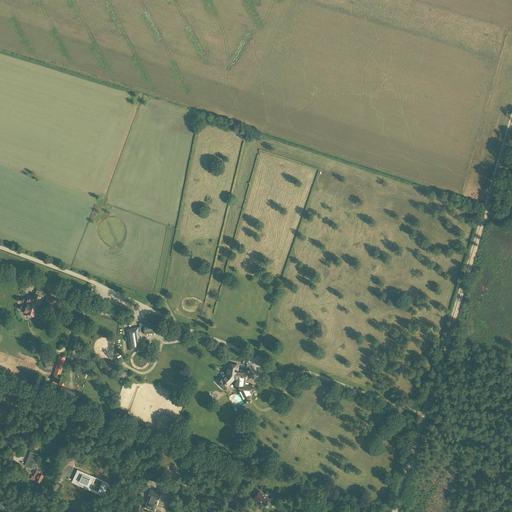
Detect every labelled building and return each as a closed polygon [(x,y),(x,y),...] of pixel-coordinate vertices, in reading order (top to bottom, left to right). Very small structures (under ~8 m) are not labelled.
[(28,296),(24,314),(36,318),(36,316),(37,316),(42,302),(41,301),(42,297),(35,294),(34,298),(28,296)] [(127,337),(125,338),(127,350),(135,349),(135,347),(143,348),(144,343),(139,343),(137,331),(143,330),(143,333),(154,332),(153,324),(149,324),(149,323),(142,324),(142,322),(138,322),(138,326),(125,327),(127,337)] [(55,376),(52,383),(57,385),(66,358),(60,356),(54,375),(55,376)] [(223,378),(218,383),(225,390),(230,385),(229,384),(234,378),(236,378),(234,387),(242,388),(243,380),(246,381),(246,379),(248,380),(249,374),(247,373),(247,372),(238,371),(239,365),(229,364),(228,368),(227,368),(227,373),(226,377),(225,377),(223,379),(223,378)] [(17,442),(13,448),(19,451),(22,445),(17,442)] [(29,456),(28,460),(35,462),(39,452),(32,449),(29,456)] [(28,459),(25,466),(35,469),(37,463),(35,462),(28,460),(28,459)] [(37,469),(33,479),(40,482),(44,475),(41,474),(42,472),(37,469)] [(82,474),(78,482),(87,485),(90,478),(82,474)] [(160,484),(162,479),(162,478),(155,476),(153,481),(160,484)] [(108,483),(103,482),(99,492),(103,494),(108,483)] [(147,496),(143,507),(145,507),(144,508),(148,509),(153,510),(155,503),(156,500),(157,500),(159,494),(149,490),(147,496)] [(260,491),(252,500),(259,505),(261,503),(264,506),(266,504),(270,507),(274,503),(273,503),(275,500),(271,497),(269,499),(260,491)] [(228,497),(223,501),(229,510),(234,506),(228,497)] [(298,498),(295,506),(303,509),(305,501),(298,498)]
